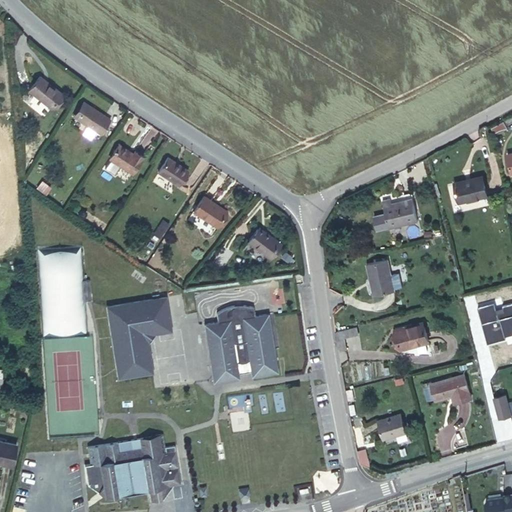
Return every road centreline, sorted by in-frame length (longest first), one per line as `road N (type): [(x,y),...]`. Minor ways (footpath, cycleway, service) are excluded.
road 1 (residential): [(309,210),(47,35),(10,0)]
road 2 (residential): [(356,498),(309,210)]
road 3 (residential): [(511,100),(309,210)]
road 4 (tertiary): [(356,498),(511,448)]
